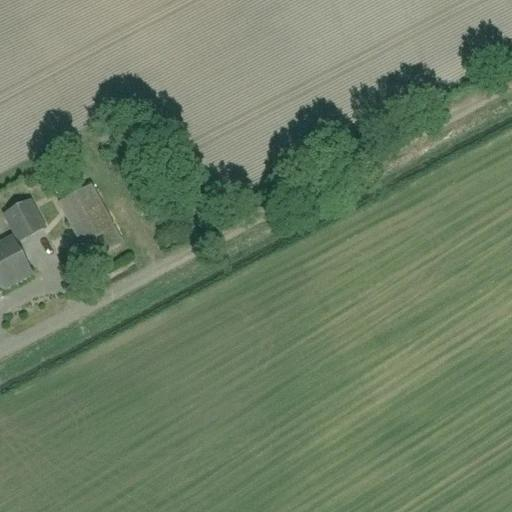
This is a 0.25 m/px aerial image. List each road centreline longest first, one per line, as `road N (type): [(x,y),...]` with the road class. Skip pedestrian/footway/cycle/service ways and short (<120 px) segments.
road 1 (unclassified): [(0,353),(314,189)]
road 2 (track): [(314,189),(511,88)]
